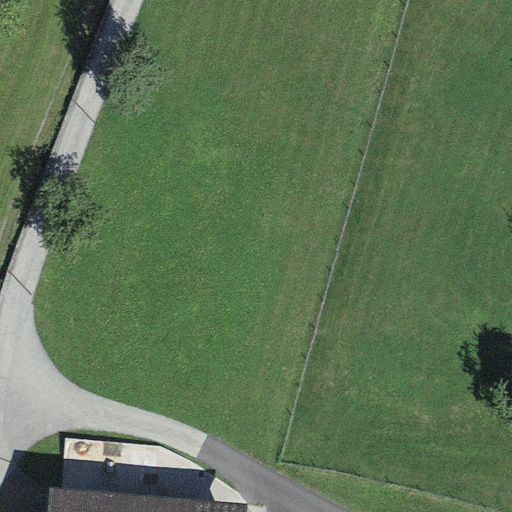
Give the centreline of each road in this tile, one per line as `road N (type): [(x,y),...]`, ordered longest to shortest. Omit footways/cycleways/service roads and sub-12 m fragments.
road 1 (track): [(0,382),(200,439),(347,511)]
road 2 (track): [(0,353),(17,271),(108,0)]
